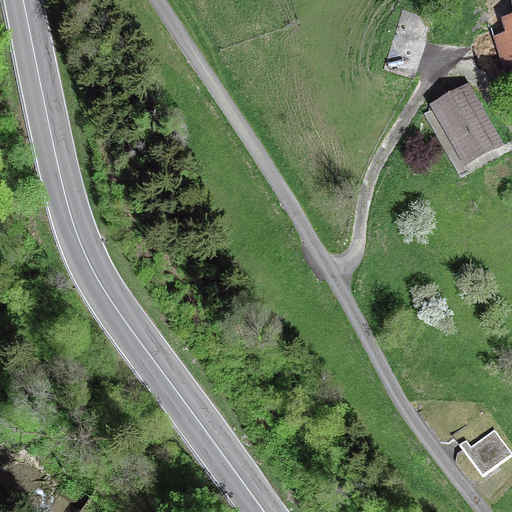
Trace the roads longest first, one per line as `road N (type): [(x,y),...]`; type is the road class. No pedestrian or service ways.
road 1 (track): [(157,0),(278,185),(398,397),(482,511)]
road 2 (primary): [(23,0),(68,212),(99,279),(264,511)]
road 3 (track): [(330,272),(353,259),(370,177),(447,60),(469,72),(511,121)]
